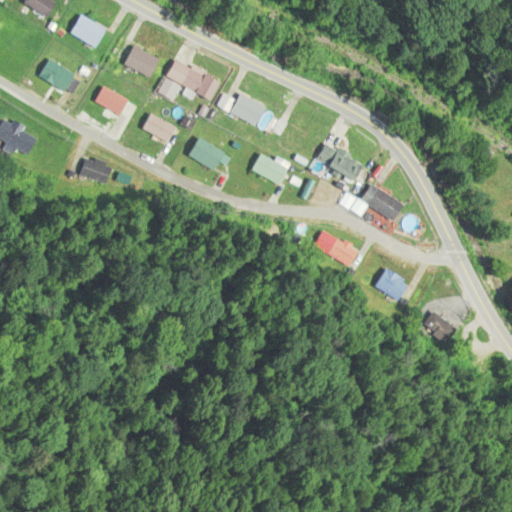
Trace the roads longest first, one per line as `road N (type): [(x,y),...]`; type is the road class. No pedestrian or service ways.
road 1 (secondary): [(511,351),(484,315),(389,133),(128,0)]
road 2 (residential): [(0,76),(175,178),(342,220),(459,262)]
